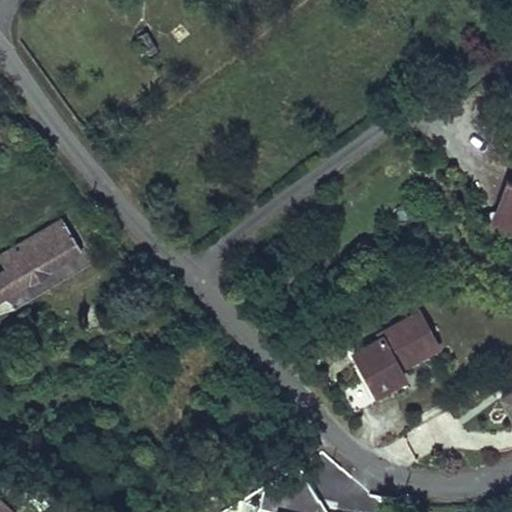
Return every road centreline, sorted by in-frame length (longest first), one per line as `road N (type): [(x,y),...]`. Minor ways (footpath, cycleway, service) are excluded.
road 1 (residential): [(511,470),(438,485),(369,465),(185,275)]
road 2 (residential): [(185,275),(101,188),(0,53)]
road 3 (residential): [(185,275),(380,126)]
